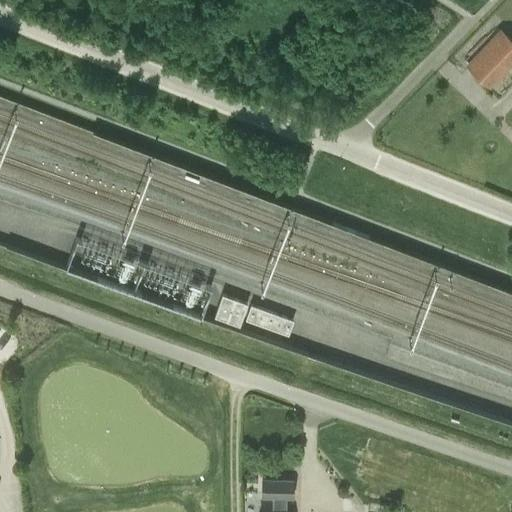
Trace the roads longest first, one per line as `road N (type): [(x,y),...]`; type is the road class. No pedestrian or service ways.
road 1 (unclassified): [(0,289),(511,469)]
road 2 (unclassified): [(348,152),(0,14)]
road 3 (residential): [(348,152),(368,120),(473,20)]
road 4 (unclassified): [(511,215),(348,152)]
